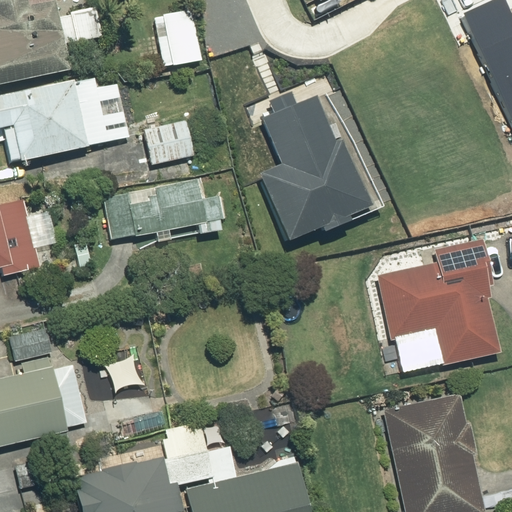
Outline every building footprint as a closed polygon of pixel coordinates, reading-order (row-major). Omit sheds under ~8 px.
[(0,87),(70,73),(64,47),(100,39),(94,10),(69,15),(70,17),(58,20),(54,3),(27,9),(25,0),(19,0),(0,4),(0,87)] [(164,19),(174,67),(199,61),(189,13),(164,19)] [(94,80),(0,100),(0,133),(11,131),(19,166),(129,139),(117,86),(96,90),(94,80)] [(281,168),(259,176),(287,246),(321,232),(323,237),(348,226),(347,222),(371,212),(342,143),(336,145),(317,99),(262,121),(281,168)] [(186,123),(143,133),(151,167),(193,158),(186,123)] [(196,182),(103,199),(111,242),(134,237),(135,239),(199,227),(200,237),(220,233),(219,222),(222,222),(217,199),(200,203),(196,182)] [(86,193),(75,194),(77,210),(88,209),(86,193)] [(0,271),(2,279),(40,269),(35,250),(57,245),(49,214),(27,219),(23,201),(0,206),(0,271)] [(434,248),(437,261),(378,274),(391,338),(435,329),(442,362),(500,349),(488,296),(491,295),(489,284),(493,283),(483,237),(434,248)] [(121,308),(120,323),(142,325),(143,310),(121,308)] [(14,359),(51,350),(45,325),(8,334),(14,359)] [(66,425),(86,420),(72,361),(53,366),(52,363),(50,364),(48,354),(21,360),(24,370),(0,376),(0,443),(40,433),(43,446),(70,439),(66,425)] [(383,409),(406,511),(485,511),(473,452),(477,452),(470,420),(466,421),(459,392),(383,409)] [(161,409),(120,420),(124,435),(165,424),(161,409)] [(190,511),(310,511),(296,459),(235,475),(227,446),(202,452),(210,482),(184,489),(190,511)] [(162,455),(72,475),(80,511),(174,511),(175,511),(183,509),(177,481),(168,483),(162,455)] [(43,458),(15,466),(20,488),(48,481),(43,458)]
